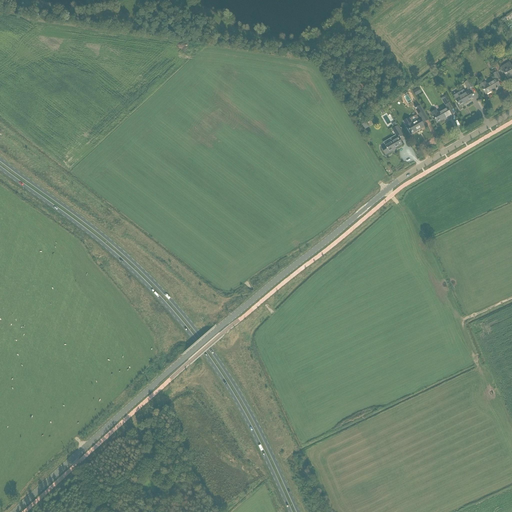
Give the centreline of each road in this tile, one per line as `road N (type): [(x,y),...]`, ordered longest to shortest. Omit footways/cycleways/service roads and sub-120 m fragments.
road 1 (tertiary): [(12,511),(386,190),(511,112)]
road 2 (primary): [(297,511),(248,409),(196,330),(128,256),(0,159)]
road 3 (primary): [(0,168),(123,261),(189,332),(253,431),(290,511)]
